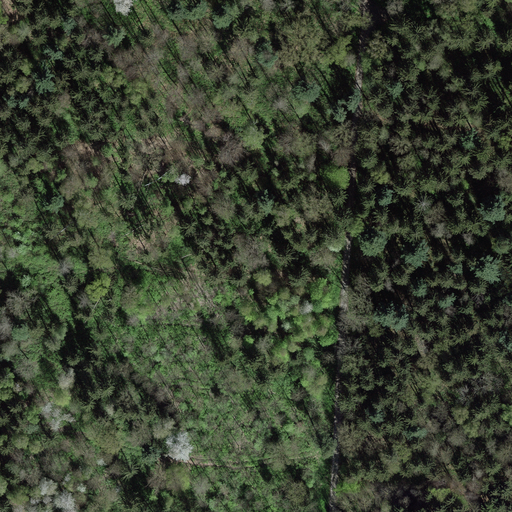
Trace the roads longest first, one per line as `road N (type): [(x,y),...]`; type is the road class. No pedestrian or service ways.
road 1 (track): [(331,511),(361,0)]
road 2 (track): [(511,24),(361,9)]
